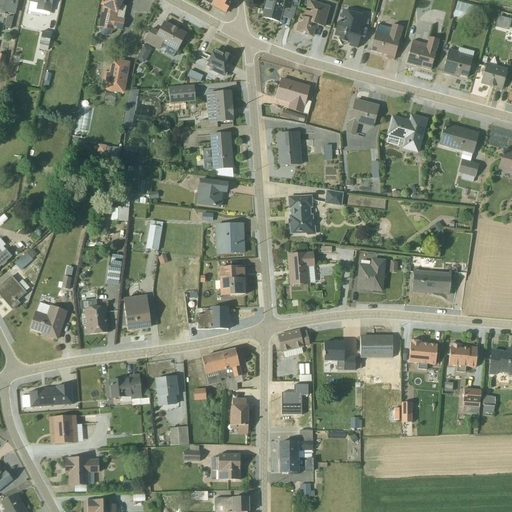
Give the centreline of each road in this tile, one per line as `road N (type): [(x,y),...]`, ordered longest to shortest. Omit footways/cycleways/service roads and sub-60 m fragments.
road 1 (residential): [(243,40),(270,329)]
road 2 (residential): [(243,40),(511,119)]
road 3 (residential): [(263,330),(16,374)]
road 4 (residential): [(511,326),(370,314),(270,329)]
road 5 (residential): [(263,330),(263,511)]
road 6 (residential): [(54,511),(17,441),(0,380)]
